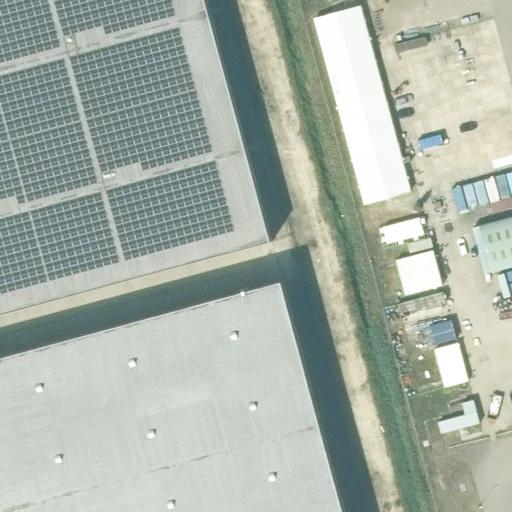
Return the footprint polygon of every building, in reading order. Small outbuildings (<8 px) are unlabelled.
[(0,0),(0,315),(272,242),(206,0),(0,0)] [(364,204),(411,191),(361,5),(314,18),(364,204)] [(501,175),(468,179),(471,204),(504,200),(501,175)] [(511,217),(473,228),(485,274),(511,267),(511,217)] [(0,511),(345,511),(283,281),(0,357),(0,511)] [(459,427),(496,419),(494,408),(457,416),(459,427)]
